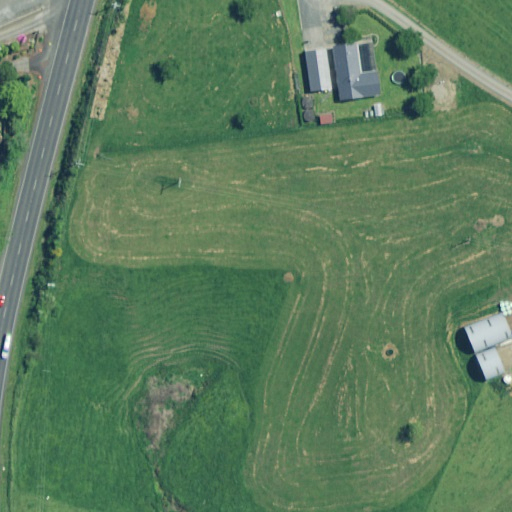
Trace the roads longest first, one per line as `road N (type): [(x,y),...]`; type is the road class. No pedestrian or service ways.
road 1 (secondary): [(0,337),(82,0)]
road 2 (track): [(394,0),(511,72)]
